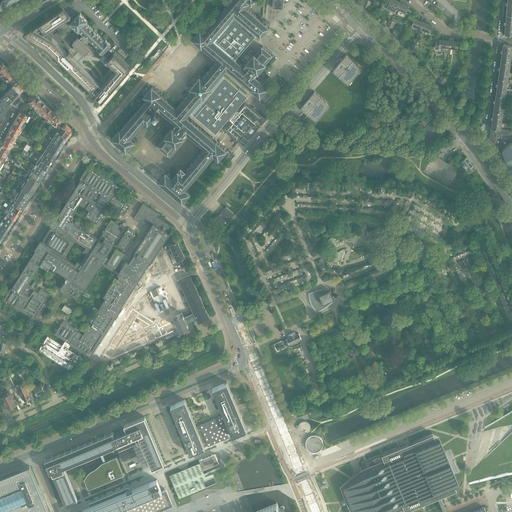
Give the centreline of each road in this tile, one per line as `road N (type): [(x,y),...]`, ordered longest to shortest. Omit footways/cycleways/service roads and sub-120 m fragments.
road 1 (unclassified): [(511,382),(307,467),(289,461),(271,426)]
road 2 (residential): [(223,325),(0,427)]
road 3 (tertiary): [(189,225),(345,41)]
road 4 (tertiary): [(36,451),(241,362)]
road 5 (tertiary): [(241,362),(36,451)]
road 6 (unclassified): [(67,511),(271,426)]
road 7 (residential): [(470,131),(348,0)]
road 8 (track): [(268,305),(326,282),(343,292),(281,333)]
road 9 (residential): [(0,277),(77,146)]
road 10 (residential): [(77,146),(0,260)]
road 11 (residential): [(88,136),(189,225)]
